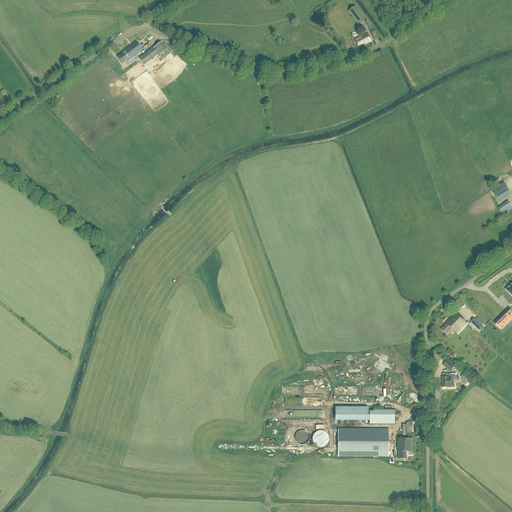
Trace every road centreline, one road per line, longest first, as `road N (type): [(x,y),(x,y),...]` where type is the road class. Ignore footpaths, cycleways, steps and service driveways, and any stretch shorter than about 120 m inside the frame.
road 1 (unclassified): [(0,118),(136,28),(247,71),(283,76),(375,49),(449,0)]
road 2 (unclassified): [(427,511),(426,322),(443,299),(511,252)]
road 3 (track): [(152,17),(60,17),(33,0)]
